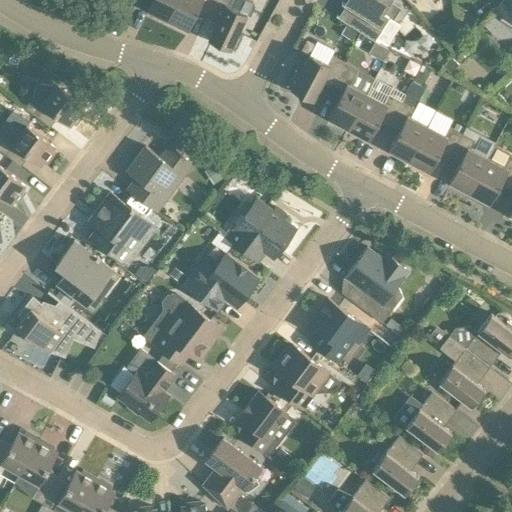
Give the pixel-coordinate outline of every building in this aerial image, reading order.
[(167,21),(176,0),(151,0),(146,11),(148,12),(146,15),(161,22),(163,19),(167,21)] [(208,14),(214,0),(176,0),(167,21),(187,31),(198,9),(208,14)] [(214,0),(208,14),(218,19),(208,40),(234,53),(243,35),(238,32),(246,15),(250,17),(254,8),(253,3),(247,0),(214,0)] [(372,41),(388,16),(382,12),(389,1),(386,0),(347,0),(344,6),(348,8),(340,20),(372,41)] [(511,0),(503,0),(495,8),(502,16),(499,20),(511,28),(511,0)] [(461,35),(468,35),(471,30),(468,24),(462,24),(458,29),(461,35)] [(357,32),(345,26),(341,34),(352,40),(357,32)] [(389,50),(374,42),(368,52),(383,60),(389,50)] [(333,85),(344,63),(331,56),(327,65),(309,55),(290,90),(311,101),(323,80),(333,85)] [(458,64),(450,57),(442,66),(449,73),(458,64)] [(354,68),(344,63),(333,85),(342,91),(327,119),(329,120),(328,122),(342,130),(344,127),(348,130),(366,95),(346,84),(354,68)] [(81,112),(83,108),(55,86),(35,83),(32,99),(25,109),(46,125),(53,115),(68,127),(71,124),(74,126),(84,114),(81,112)] [(408,162),(427,127),(409,118),(419,100),(408,94),(403,103),(401,102),(389,124),(399,130),(388,151),(389,152),(388,154),(403,162),(404,159),(408,162)] [(389,124),(401,102),(388,95),(383,104),(366,95),(348,130),(368,140),(379,119),(389,124)] [(54,147),(26,125),(11,144),(0,136),(0,151),(16,164),(23,154),(39,166),(42,163),(45,165),(54,153),(51,151),(54,147)] [(449,157),(461,134),(448,127),(444,136),(427,127),(408,162),(428,172),(437,152),(449,157)] [(468,194),(487,159),(470,150),(474,141),(461,134),(449,157),(458,161),(448,183),(450,184),(448,186),(463,194),(464,192),(468,194)] [(160,158),(145,147),(126,172),(135,179),(127,191),(155,212),(191,164),(168,147),(160,158)] [(510,189),(511,184),(511,161),(509,159),(504,168),(487,159),(468,194),(489,204),(500,183),(510,189)] [(207,169),(206,170),(214,184),(216,183),(217,182),(225,177),(216,163),(207,169)] [(25,186),(0,166),(0,198),(10,205),(13,202),(16,204),(25,192),(22,189),(25,186)] [(130,207),(110,193),(89,220),(99,228),(91,238),(126,265),(155,227),(132,209),(133,208),(130,206),(130,207)] [(272,257),(294,229),(256,200),(234,228),(235,229),(227,240),(256,262),(264,251),(272,257)] [(383,260),(366,247),(344,277),(353,284),(344,296),(381,324),(391,311),(383,305),(404,276),(403,275),(407,271),(386,255),(383,260)] [(119,276),(83,248),(75,259),(65,252),(47,276),(68,293),(67,294),(70,296),(71,295),(85,305),(102,283),(110,288),(119,276)] [(257,278),(225,253),(215,267),(208,262),(200,263),(182,286),(216,312),(225,300),(235,307),(257,278)] [(183,275),(174,268),(170,274),(179,281),(183,275)] [(65,295),(57,289),(53,295),(60,301),(65,295)] [(100,331),(48,291),(47,293),(58,301),(51,311),(31,296),(17,316),(22,319),(15,328),(29,338),(28,342),(64,357),(72,339),(93,348),(100,331)] [(336,363),(354,339),(348,334),(357,321),(327,299),(314,316),(320,321),(314,329),(318,331),(309,343),(336,363)] [(196,359),(219,328),(187,303),(165,333),(164,332),(154,345),(178,363),(186,351),(196,359)] [(464,348),(489,367),(501,351),(508,357),(511,352),(511,323),(506,319),(503,324),(490,314),(477,332),(469,326),(454,328),(448,336),(464,348)] [(464,348),(448,336),(437,326),(428,337),(440,346),(439,348),(455,361),(438,383),(470,407),(484,389),(477,383),(489,367),(464,348)] [(300,409),(319,385),(328,373),(292,345),(275,368),(284,376),(274,390),(300,409)] [(162,391),(174,375),(154,360),(142,376),(136,372),(117,397),(128,405),(128,408),(135,413),(138,413),(149,421),(168,396),(162,391)] [(374,370),(365,363),(356,375),(365,382),(374,370)] [(268,457),(280,441),(270,434),(286,413),(257,392),(238,418),(247,425),(239,436),(268,457)] [(456,410),(431,392),(422,404),(410,395),(392,418),(437,451),(451,433),(443,427),(456,410)] [(20,474),(39,439),(25,431),(23,435),(18,432),(8,449),(0,444),(0,474),(14,482),(20,474)] [(403,495),(417,476),(410,471),(423,454),(398,435),(371,470),(403,495)] [(248,493),(258,484),(256,480),(253,477),(260,467),(222,438),(205,460),(217,470),(218,473),(206,490),(226,509),(243,489),(248,493)] [(42,504),(55,482),(44,476),(57,454),(52,451),(53,448),(39,439),(20,474),(39,485),(31,498),(42,504)] [(289,456),(280,449),(272,459),(281,466),(289,456)] [(76,511),(77,511),(96,478),(82,470),(80,473),(75,470),(65,488),(55,482),(42,504),(53,510),(58,502),(76,511)] [(96,478),(77,511),(107,511),(104,510),(114,493),(109,490),(111,487),(96,478)] [(314,485),(300,478),(294,491),(308,497),(314,485)] [(378,511),(389,498),(364,479),(352,495),(337,488),(327,501),(335,511),(378,511)] [(286,511),(288,511),(297,501),(286,493),(277,505),(286,511)] [(205,511),(205,505),(200,506),(199,502),(184,504),(185,507),(180,508),(180,511),(205,511)]
